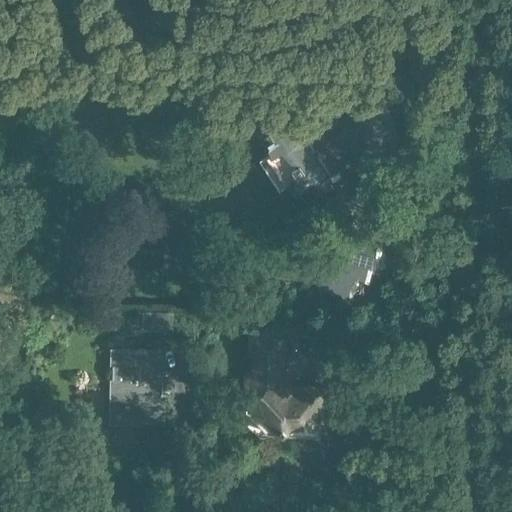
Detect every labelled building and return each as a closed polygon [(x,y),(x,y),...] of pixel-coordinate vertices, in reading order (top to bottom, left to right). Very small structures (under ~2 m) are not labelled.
[(319,197),(334,188),(330,183),(365,161),(345,129),(323,143),(319,137),(313,135),(308,138),(302,128),(293,126),(289,129),(278,112),(254,127),(264,143),(267,140),(274,151),(260,159),(280,190),(290,184),(296,193),(310,183),(319,197)] [(333,232),(328,253),(360,261),(372,264),(377,244),(366,241),(333,232)] [(170,333),(170,312),(143,311),(142,332),(170,333)] [(245,375),(245,391),(250,396),(250,403),(250,416),(257,424),(266,433),(319,433),(319,388),(287,388),(281,381),(281,335),(250,335),(250,370),(245,375)] [(160,422),(161,399),(156,399),(156,394),(161,394),(162,351),(111,350),(110,386),(118,386),(117,406),(110,406),(110,421),(160,422)]
